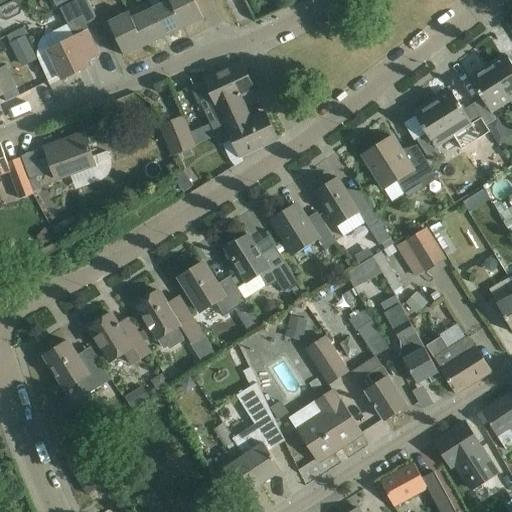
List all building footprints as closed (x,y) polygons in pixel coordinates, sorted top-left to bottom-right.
[(78,0),(64,7),(60,9),(75,39),(49,52),(63,79),(90,66),(87,61),(99,55),(87,31),(89,30),(86,25),(98,19),(88,0),(78,0)] [(152,10),(165,37),(184,28),(170,0),(168,0),(170,1),(152,10)] [(170,0),(184,28),(204,19),(195,0),(170,0)] [(129,13),(145,47),(165,37),(152,10),(132,19),(129,13)] [(109,23),(116,38),(125,56),(145,47),(129,13),(109,23)] [(26,35),(11,43),(23,66),(38,59),(26,35)] [(511,63),(507,56),(489,67),(510,101),(511,100),(511,63)] [(211,124),(238,112),(233,100),(254,90),(242,64),(206,81),(213,97),(201,103),(211,124)] [(489,67),(470,79),(482,99),(473,105),(486,125),(497,118),(493,112),(510,101),(489,67)] [(17,88),(4,95),(7,102),(20,95),(17,88)] [(452,91),(433,102),(454,136),(473,124),(477,131),(486,125),(473,105),(464,110),(452,91)] [(433,102),(414,114),(427,134),(417,140),(428,157),(431,161),(441,154),(439,150),(437,147),(454,136),(433,102)] [(244,123),(238,112),(211,124),(221,146),(233,140),(241,157),(277,140),(265,114),(244,123)] [(173,156),(196,147),(184,117),(161,126),(173,156)] [(45,148),(57,180),(96,165),(85,133),(45,148)] [(393,137),(363,156),(374,173),(384,190),(398,181),(408,198),(439,179),(420,149),(407,158),(393,137)] [(0,143),(0,175),(10,172),(21,199),(34,194),(20,158),(8,163),(0,143)] [(492,170),(506,159),(496,147),(482,157),(492,170)] [(185,172),(175,179),(181,187),(185,193),(195,186),(185,172)] [(339,178),(315,193),(326,210),(337,227),(343,237),(366,223),(370,229),(380,246),(391,238),(381,222),(372,209),(362,192),(352,198),(339,178)] [(484,191),(474,197),(480,206),(490,200),(484,191)] [(294,255),(319,239),(326,251),(337,243),(318,212),(306,220),(297,205),(272,220),(294,255)] [(64,223),(55,228),(61,238),(70,234),(64,223)] [(440,224),(430,229),(447,257),(456,251),(440,224)] [(46,228),(38,237),(47,245),(55,236),(46,228)] [(426,229),(407,241),(426,272),(445,260),(426,229)] [(226,250),(236,267),(247,283),(260,275),(268,287),(277,282),(284,292),(299,283),(286,263),(275,246),(262,255),(249,235),(226,250)] [(393,245),(385,251),(389,257),(397,252),(393,245)] [(373,252),(380,274),(389,271),(382,249),(373,252)] [(362,253),(356,257),(360,264),(367,260),(362,253)] [(180,278),(191,295),(201,312),(214,304),(218,305),(225,317),(247,303),(231,276),(217,285),(204,263),(180,278)] [(360,267),(348,274),(356,288),(368,281),(360,267)] [(511,296),(497,304),(504,316),(511,329),(511,281),(510,278),(503,282),(511,296)] [(338,296),(337,282),(315,284),(317,297),(338,296)] [(305,294),(299,285),(292,289),(298,298),(305,294)] [(442,377),(429,355),(400,304),(392,289),(387,292),(391,301),(385,304),(389,310),(385,312),(401,340),(405,337),(414,352),(403,358),(418,384),(429,378),(432,383),(442,377)] [(158,340),(158,339),(165,350),(168,348),(170,350),(185,340),(183,338),(187,335),(192,344),(205,336),(197,324),(187,307),(175,314),(160,291),(136,306),(158,340)] [(418,292),(407,303),(417,313),(428,302),(418,292)] [(366,311),(352,320),(358,331),(373,321),(366,312),(366,311)] [(89,329),(100,346),(110,362),(125,353),(132,365),(151,353),(133,324),(123,331),(113,314),(89,329)] [(248,320),(246,326),(250,332),(261,325),(254,315),(248,320)] [(292,315),(285,337),(302,342),(309,321),(292,315)] [(388,349),(373,321),(358,331),(375,357),(388,349)] [(348,372),(325,336),(306,349),(329,385),(348,372)] [(475,346),(470,337),(434,358),(457,395),(492,373),(475,346)] [(87,396),(104,385),(112,380),(96,355),(94,355),(95,356),(83,364),(68,341),(45,356),(66,390),(78,382),(87,396)] [(240,344),(231,349),(242,373),(244,372),(251,387),(238,395),(256,424),(233,438),(235,442),(263,484),(283,471),(265,444),(268,442),(261,431),(276,422),(252,368),(240,344)] [(364,368),(355,374),(367,391),(375,405),(374,406),(376,409),(377,408),(385,420),(407,406),(396,389),(390,379),(391,378),(384,366),(369,376),(364,368)] [(158,392),(170,385),(163,374),(151,381),(158,392)] [(191,376),(180,382),(184,389),(190,390),(197,386),(191,376)] [(422,382),(411,387),(421,406),(432,401),(422,382)] [(142,386),(125,397),(133,409),(150,398),(142,386)] [(299,429),(309,446),(320,462),(363,435),(341,401),(340,402),(333,391),(317,402),(324,413),(299,429)] [(511,392),(483,411),(494,428),(504,444),(507,449),(511,446),(511,392)] [(465,457),(472,453),(478,463),(475,466),(481,476),(498,465),(484,441),(491,436),(480,419),(469,427),(466,423),(436,442),(454,470),(467,461),(465,457)] [(238,460),(224,469),(232,480),(242,497),(263,484),(235,442),(229,446),(238,460)] [(75,453),(65,459),(87,494),(97,487),(75,453)] [(315,458),(299,469),(306,480),(322,469),(315,458)] [(414,463),(381,481),(396,507),(428,489),(440,511),(456,511),(435,472),(423,478),(414,463)] [(121,511),(107,487),(93,495),(103,511),(121,511)] [(166,511),(151,487),(137,495),(144,507),(148,505),(151,511),(166,511)]
